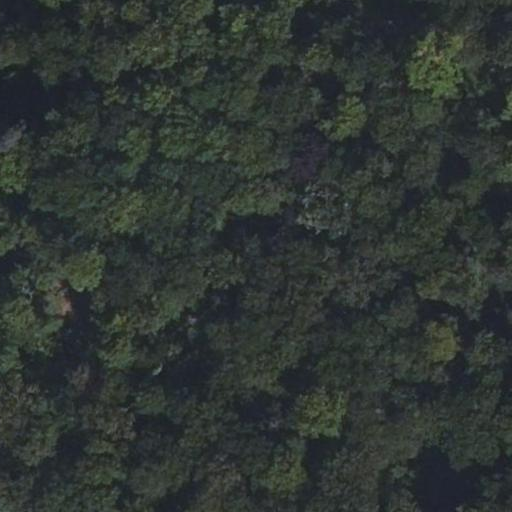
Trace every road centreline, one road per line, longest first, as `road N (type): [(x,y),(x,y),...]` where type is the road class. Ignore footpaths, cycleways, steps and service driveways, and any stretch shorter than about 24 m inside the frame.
road 1 (track): [(22,0),(82,511)]
road 2 (track): [(311,0),(511,67)]
